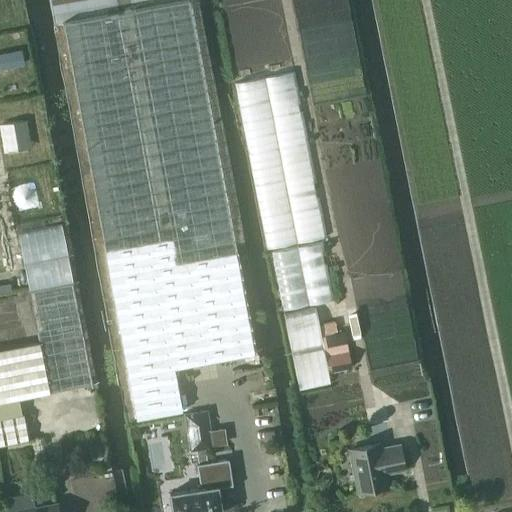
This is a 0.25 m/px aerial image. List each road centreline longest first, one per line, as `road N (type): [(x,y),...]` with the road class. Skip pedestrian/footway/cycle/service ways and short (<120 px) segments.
road 1 (track): [(511,444),(426,0)]
road 2 (track): [(29,339),(0,183)]
